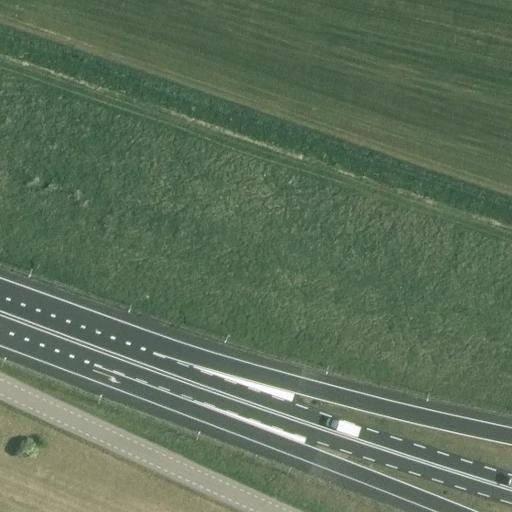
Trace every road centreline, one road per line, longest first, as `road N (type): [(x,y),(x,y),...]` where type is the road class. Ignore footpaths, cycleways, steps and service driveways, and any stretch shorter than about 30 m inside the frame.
road 1 (primary): [(511,489),(96,349)]
road 2 (primary): [(511,436),(96,349)]
road 3 (primary): [(96,349),(271,440),(453,511)]
road 4 (unclassified): [(271,511),(0,388)]
